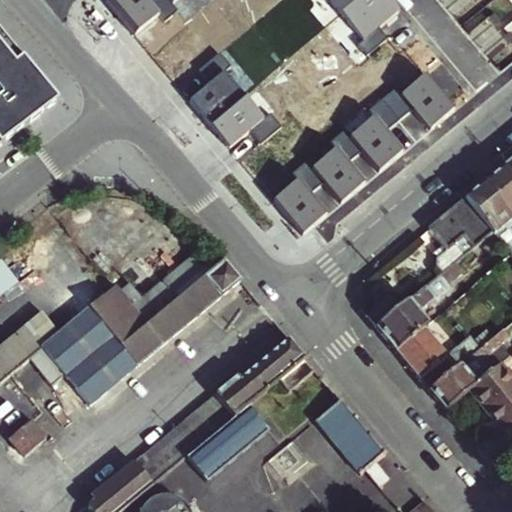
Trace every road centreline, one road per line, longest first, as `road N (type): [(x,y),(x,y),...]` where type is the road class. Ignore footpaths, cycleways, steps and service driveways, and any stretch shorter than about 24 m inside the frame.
road 1 (residential): [(289,293),(511,109)]
road 2 (residential): [(289,293),(470,511)]
road 3 (residential): [(122,104),(289,293)]
road 4 (residential): [(0,202),(122,104)]
road 5 (residential): [(36,13),(122,104)]
